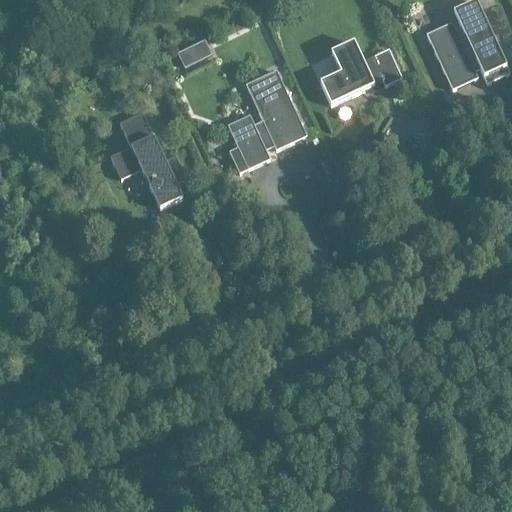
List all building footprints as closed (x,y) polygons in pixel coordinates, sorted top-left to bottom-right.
[(510,77),(476,5),(454,16),(461,31),(455,33),(452,27),(427,39),(452,94),(478,82),(475,75),(480,73),(487,88),(510,77)] [(205,43),(178,57),(185,71),(213,57),(205,43)] [(364,67),(354,46),(332,56),(341,77),(321,87),(331,109),(383,85),(385,90),(402,82),(389,54),(372,61),(373,63),(364,67)] [(276,75),(246,89),(265,129),(256,133),(250,120),(228,130),(238,151),(229,155),(240,177),(270,163),(264,150),(273,146),(276,154),(307,140),(276,75)] [(161,156),(143,117),(120,127),(131,151),(111,161),(114,168),(121,183),(142,174),(160,213),(183,203),(176,189),(187,184),(176,161),(166,166),(161,156)]
